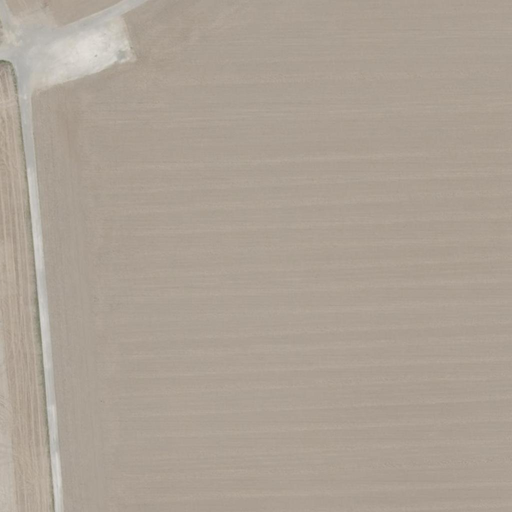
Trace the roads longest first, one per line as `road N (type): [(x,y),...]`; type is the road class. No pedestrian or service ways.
road 1 (track): [(60,511),(32,176),(17,52),(0,8)]
road 2 (track): [(140,0),(61,40),(17,52)]
